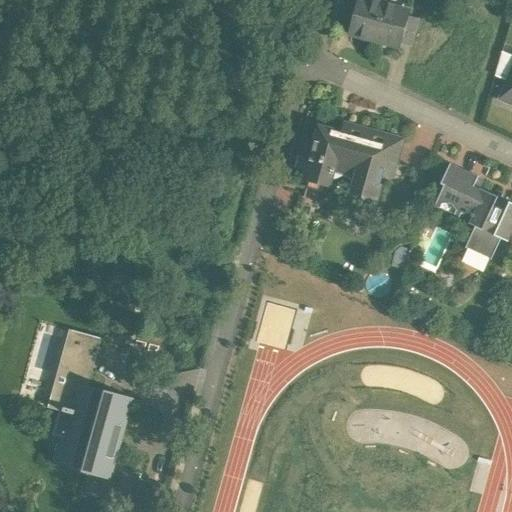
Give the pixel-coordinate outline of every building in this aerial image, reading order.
[(384,6),(362,0),(359,0),(358,5),(351,31),(350,37),(373,44),(384,6)] [(358,5),(345,1),(337,27),(351,31),(358,5)] [(407,12),(384,6),(373,44),(396,50),(398,45),(405,18),(407,12)] [(419,21),(405,18),(398,45),(411,49),(419,21)] [(511,69),(506,84),(510,85),(502,104),(511,107),(511,69)] [(402,142),(343,126),(340,135),(317,128),(314,141),(304,139),(296,170),(305,173),(302,182),(327,189),(329,180),(331,181),(333,174),(354,180),(349,195),(375,202),(386,165),(395,167),(402,142)] [(511,205),(473,187),(477,178),(450,165),(440,185),(443,186),(434,206),(458,217),(460,214),(470,219),(467,225),(474,228),(464,248),(490,261),(500,240),(506,243),(511,229),(511,205)] [(441,251),(449,234),(434,227),(429,237),(434,239),(430,246),(441,251)] [(70,332),(41,323),(23,386),(53,395),(58,375),(70,332)] [(101,340),(70,332),(58,375),(89,383),(101,340)] [(89,383),(58,375),(53,395),(50,406),(61,409),(59,414),(70,417),(59,458),(109,473),(128,407),(86,395),(89,383)]
